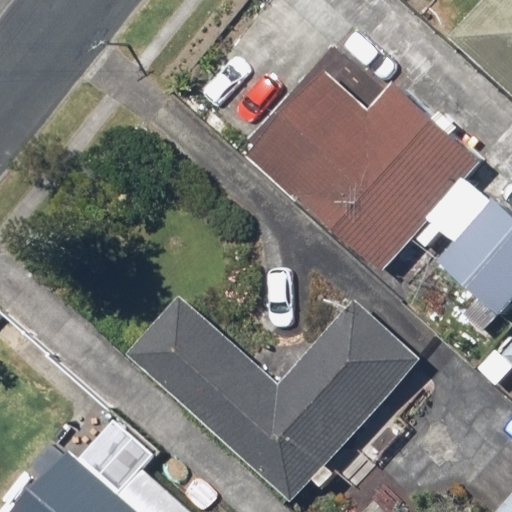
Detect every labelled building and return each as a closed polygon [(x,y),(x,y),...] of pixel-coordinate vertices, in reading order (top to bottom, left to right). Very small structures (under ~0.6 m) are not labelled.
[(511,0),(491,0),(453,43),(511,96),(511,0)] [(466,186),(487,161),(400,84),(376,110),(334,73),(250,168),(380,283),(427,229),(466,186)] [(511,305),(511,222),(466,186),(427,229),(452,253),(439,269),(498,321),(511,305)] [(187,303),(134,364),(297,508),(421,368),(354,310),(285,389),(187,303)] [(511,353),(502,365),(511,373),(511,353)] [(76,460),(31,511),(186,511),(149,479),(167,459),(121,419),(81,465),(76,460)] [(511,511),(511,499),(499,511),(511,511)]
